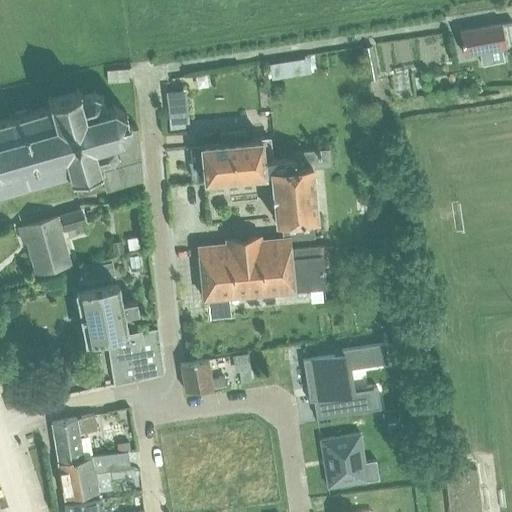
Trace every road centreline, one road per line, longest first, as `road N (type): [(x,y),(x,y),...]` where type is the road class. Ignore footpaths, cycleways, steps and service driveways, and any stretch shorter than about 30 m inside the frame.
road 1 (residential): [(142,390),(173,382),(143,70),(511,12)]
road 2 (residential): [(145,417),(262,400),(287,421),(299,511)]
road 3 (residential): [(0,424),(142,390)]
